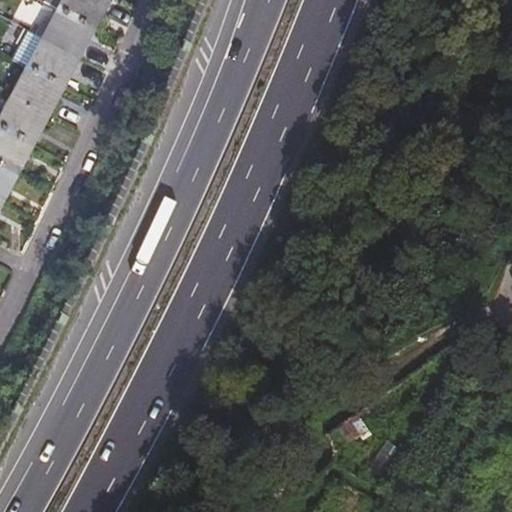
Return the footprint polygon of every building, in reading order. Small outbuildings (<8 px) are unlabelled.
[(0,202),(109,5),(99,0),(44,0),(43,3),(57,11),(50,24),(39,20),(23,50),(33,55),(0,113),(0,202)] [(394,71),(385,100),(457,175),(511,82),(511,9),(443,117),(394,71)] [(441,441),(413,417),(403,430),(432,453),(441,441)] [(328,431),(334,449),(365,439),(358,420),(328,431)] [(369,471),(386,478),(399,449),(381,442),(369,471)]
